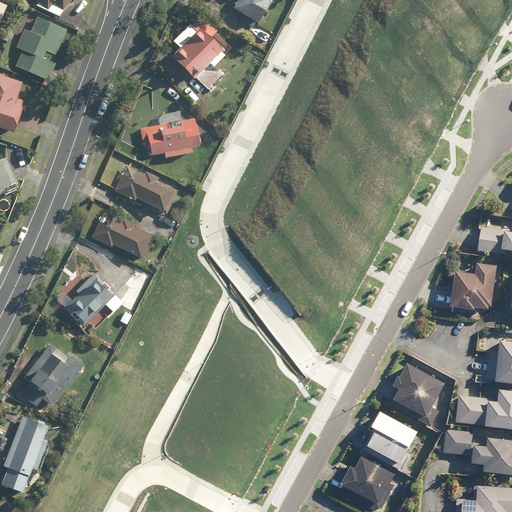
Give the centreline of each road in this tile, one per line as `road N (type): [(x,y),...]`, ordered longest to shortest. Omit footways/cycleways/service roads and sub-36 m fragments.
road 1 (residential): [(355,388),(308,359),(218,242),(212,220),(217,195),(317,0)]
road 2 (residential): [(0,318),(127,0)]
road 3 (residential): [(355,388),(505,113)]
road 4 (residential): [(117,511),(133,481),(151,471),(234,511)]
road 5 (residential): [(288,511),(355,388)]
